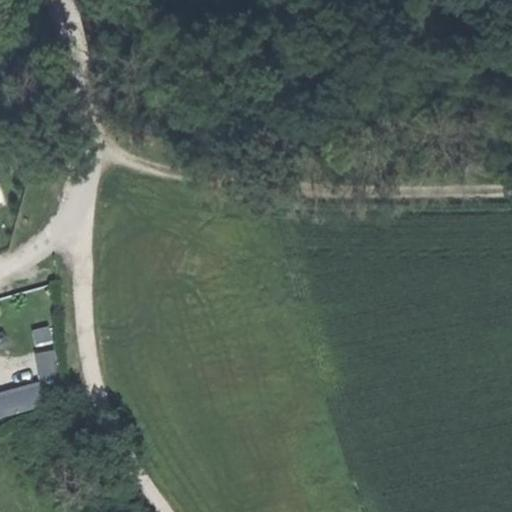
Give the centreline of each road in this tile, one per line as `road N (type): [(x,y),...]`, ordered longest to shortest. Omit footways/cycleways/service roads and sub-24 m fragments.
road 1 (track): [(88,153),(221,181),(511,192)]
road 2 (track): [(169,511),(125,454),(93,378),(78,297),(88,153)]
